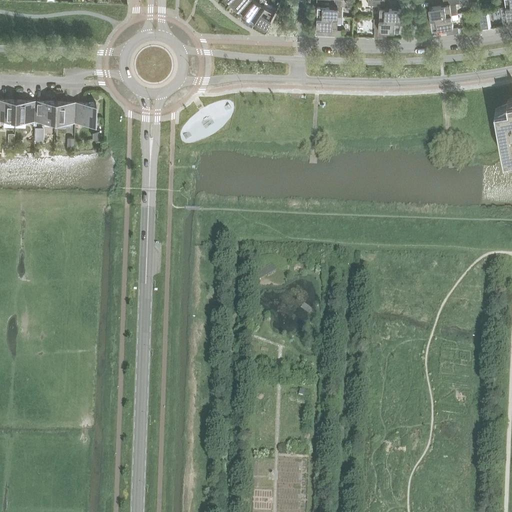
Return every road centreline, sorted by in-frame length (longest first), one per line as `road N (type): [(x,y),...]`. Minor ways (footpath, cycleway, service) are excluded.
road 1 (secondary): [(137,511),(150,157)]
road 2 (secondary): [(299,80),(404,82),(511,69)]
road 3 (secondary): [(511,50),(440,60),(300,61)]
road 4 (secondary): [(175,83),(299,80)]
road 5 (secondary): [(300,61),(178,49)]
